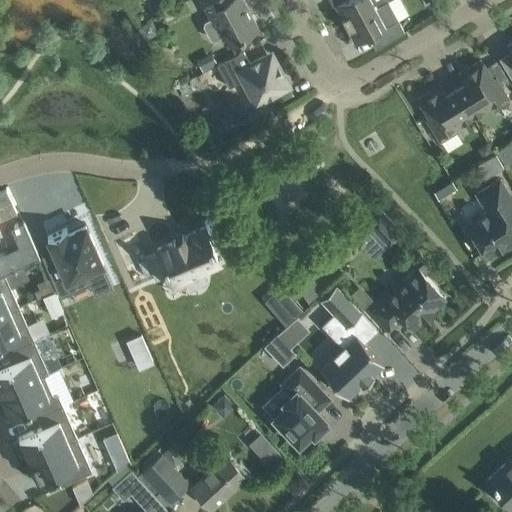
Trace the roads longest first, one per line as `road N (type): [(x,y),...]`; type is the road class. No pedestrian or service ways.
road 1 (tertiary): [(308,511),(511,327)]
road 2 (residential): [(484,0),(359,79),(342,81),(291,0)]
road 3 (residential): [(0,181),(47,167),(177,171)]
